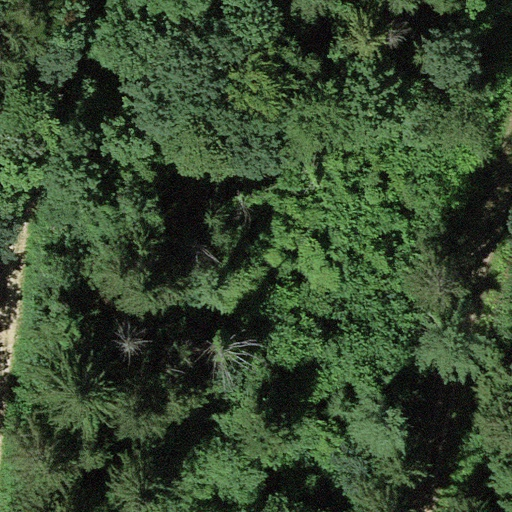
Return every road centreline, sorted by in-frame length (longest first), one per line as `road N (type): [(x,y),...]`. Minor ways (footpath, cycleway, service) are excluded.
road 1 (track): [(76,0),(0,471)]
road 2 (track): [(511,178),(410,511)]
